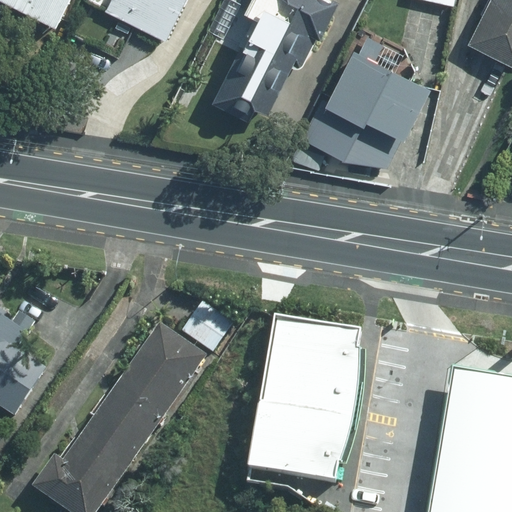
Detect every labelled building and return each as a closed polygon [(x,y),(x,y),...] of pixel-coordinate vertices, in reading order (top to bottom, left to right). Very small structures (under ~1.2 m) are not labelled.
[(68,0),(5,0),(54,27),(68,0)] [(167,45),(189,0),(106,0),(101,12),(167,45)] [(322,0),(244,0),(238,12),(251,19),(209,101),(259,126),(322,0)] [(511,68),(511,0),(485,0),(463,44),(511,68)] [(425,89),(346,52),(319,108),(398,145),(425,89)] [(249,465),(338,481),(365,329),(276,313),(249,465)] [(109,376),(166,418),(208,360),(151,318),(109,376)] [(0,416),(8,423),(42,376),(8,352),(20,335),(0,320),(0,416)] [(450,390),(431,511),(511,511),(511,375),(453,367),(450,390)] [(66,434),(123,476),(166,418),(109,376),(66,434)] [(24,492),(51,511),(96,511),(123,476),(66,434),(24,492)]
